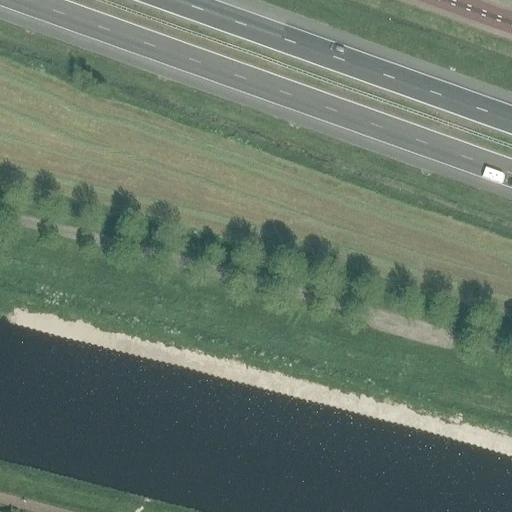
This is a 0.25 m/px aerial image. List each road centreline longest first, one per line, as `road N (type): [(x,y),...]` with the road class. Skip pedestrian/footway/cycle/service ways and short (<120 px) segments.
road 1 (unclassified): [(511,345),(0,216)]
road 2 (motorway): [(15,0),(511,175)]
road 3 (motorway): [(511,121),(169,0)]
